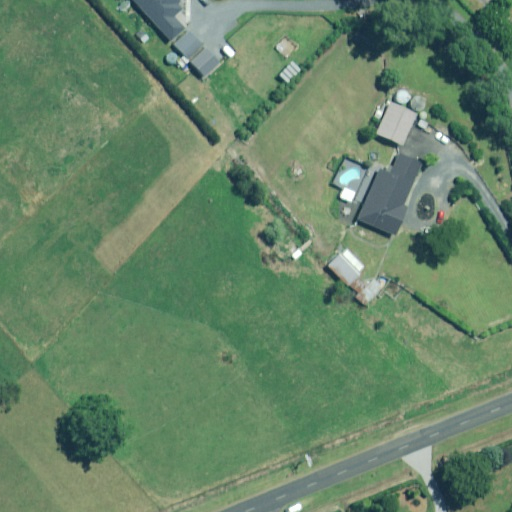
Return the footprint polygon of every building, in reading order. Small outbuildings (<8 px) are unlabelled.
[(133,0),(170,40),(184,27),(173,15),(181,8),(177,4),(179,1),(179,0),(133,0)] [(202,46),(188,30),(173,43),(187,58),(202,46)] [(295,49),(285,39),(276,47),(285,58),(295,49)] [(218,63),(204,47),(189,60),(203,76),(218,63)] [(415,113),(389,102),(375,134),(401,145),(415,113)] [(356,219),(394,235),(407,206),(403,205),(422,162),(398,151),(389,173),(378,168),(356,219)] [(359,279),(339,256),(326,267),(346,290),(359,279)] [(372,279),(367,285),(360,280),(349,295),(364,307),(374,295),(380,286),(372,279)]
